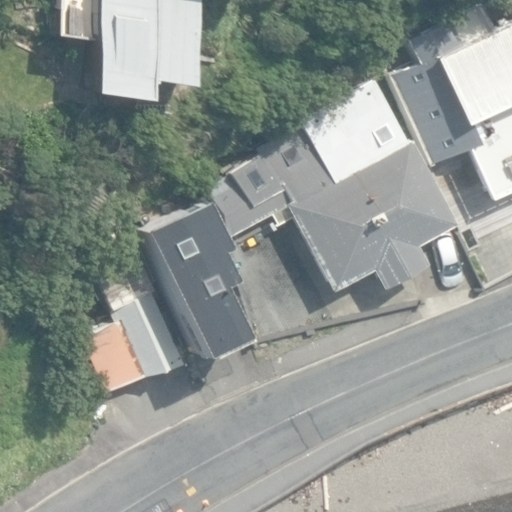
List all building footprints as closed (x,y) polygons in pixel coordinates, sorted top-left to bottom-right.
[(92,0),(80,81),(133,89),(136,69),(178,76),(189,0),(92,0)] [(465,154),(482,193),(511,180),(511,11),(483,24),(475,5),(405,35),(413,54),(379,69),(423,172),(465,154)] [(402,135),(397,137),(365,77),(252,138),(256,146),(284,196),(279,199),(285,210),(327,289),(367,267),(377,285),(420,262),(411,244),(450,223),(402,135)] [(284,196),(256,146),(188,182),(190,187),(213,235),(243,219),(249,229),(285,210),(279,199),(284,196)] [(127,217),(189,349),(234,328),(210,278),(222,272),(206,239),(213,235),(190,187),(127,217)] [(80,334),(101,385),(132,372),(134,378),(186,356),(154,280),(104,301),(112,321),(80,334)]
